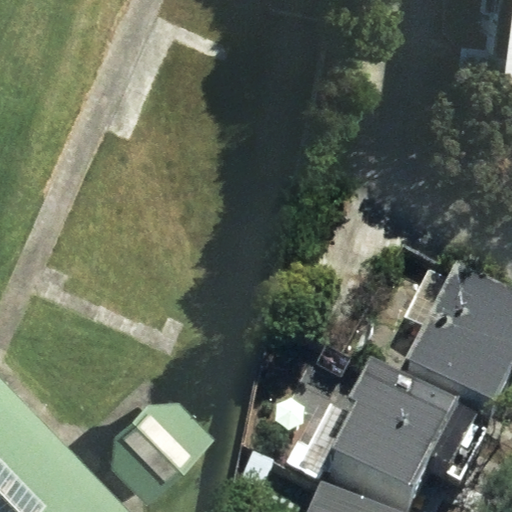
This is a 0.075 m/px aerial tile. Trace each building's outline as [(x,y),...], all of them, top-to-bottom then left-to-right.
[(511,0),(500,0),(493,61),(511,63),(511,0)] [(330,228),(278,275),(318,320),(370,272),(330,228)] [(401,373),(486,418),(508,377),(511,378),(511,313),(449,281),(401,373)] [(0,511),(119,511),(131,500),(0,366),(0,511)] [(323,461),(405,504),(425,466),(455,482),(482,431),(365,368),(343,411),(349,412),(323,461)] [(107,451),(143,487),(209,423),(176,389),(140,388),(108,422),(107,451)] [(353,511),(317,496),(309,511),(353,511)]
